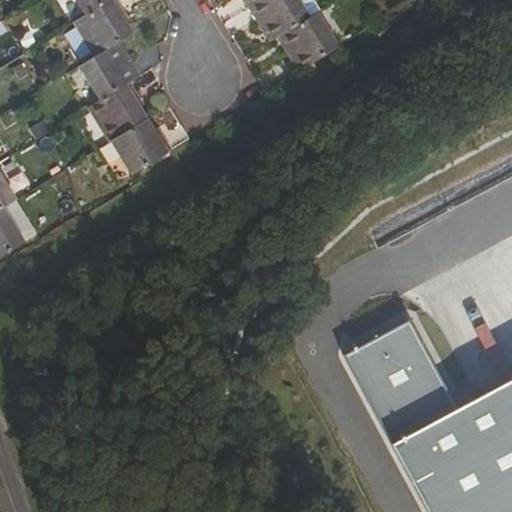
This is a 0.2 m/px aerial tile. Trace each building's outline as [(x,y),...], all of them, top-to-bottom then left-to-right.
[(116,44),(131,35),(122,21),(126,18),(115,0),(111,0),(87,15),(75,22),(96,56),(116,44)] [(77,0),(87,15),(111,0),(77,0)] [(242,0),(248,9),(263,0),(242,0)] [(263,0),(248,9),(259,27),(263,25),(273,40),(281,35),(317,13),(320,11),(313,0),(263,0)] [(317,13),(281,35),(292,53),(287,56),(298,74),(338,49),(317,13)] [(130,58),(126,60),(116,44),(96,56),(80,66),(100,101),(129,84),(141,76),(130,58)] [(146,119),(137,104),(140,102),(129,84),(100,101),(90,108),(110,141),(146,119)] [(160,134),(156,135),(146,119),(110,141),(132,176),(171,152),(160,134)] [(0,176),(0,208),(14,200),(0,176)] [(0,257),(36,236),(14,200),(0,208),(0,257)] [(511,511),(511,362),(383,431),(426,511),(511,511)]
